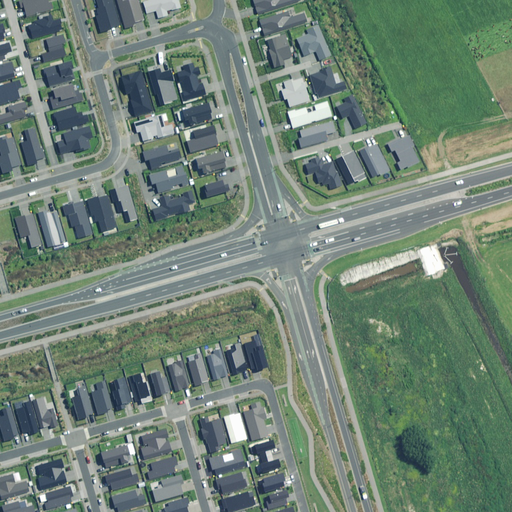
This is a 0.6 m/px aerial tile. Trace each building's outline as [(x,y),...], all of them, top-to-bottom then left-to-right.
[(19,0),(22,7),(25,6),(28,15),(54,8),(52,1),(50,2),(49,0),(19,0)] [(122,24),(114,0),(98,0),(100,7),(98,7),(100,14),(97,15),(102,31),(113,28),(113,27),(122,24)] [(118,0),(126,27),(137,24),(136,21),(145,18),(140,0),(118,0)] [(145,0),(144,0),(148,13),(157,10),(159,17),(169,14),(168,10),(173,8),(173,9),(182,6),(179,0),(145,0)] [(251,0),(256,14),(299,1),(298,0),(251,0)] [(258,20),(263,36),(306,22),(303,13),(289,18),(287,11),(258,20)] [(34,37),(63,29),(61,22),(63,22),(61,18),(54,20),(53,14),(44,16),(45,18),(35,21),(35,23),(29,24),(31,30),(32,30),(34,37)] [(330,56),(317,25),(306,30),(308,34),(296,39),(303,56),(315,51),(319,60),(330,56)] [(66,42),(64,33),(47,38),(51,51),(43,53),(45,61),(66,55),(63,43),(66,42)] [(291,57),(284,34),(267,40),(270,50),(268,50),(274,68),(283,65),(282,60),(291,57)] [(14,50),(11,41),(0,43),(0,60),(6,58),(4,53),(14,50)] [(74,59),(44,68),(47,76),(48,75),(51,85),(76,78),(73,68),(76,67),(74,59)] [(0,80),(17,76),(13,61),(0,64),(0,80)] [(187,100),(207,94),(204,82),(200,83),(198,75),(202,74),(199,65),(196,67),(194,62),(184,65),(186,70),(179,72),(181,81),(183,80),(186,90),(184,91),(187,100)] [(161,67),(150,70),(156,93),(159,93),(162,104),(174,101),(173,100),(179,98),(174,80),(175,80),(172,69),(162,72),(161,67)] [(318,72),(309,76),(314,94),(316,93),(318,98),(345,90),(343,82),(335,84),(329,67),(318,70),(318,72)] [(154,111),(142,70),(123,76),(128,93),(130,93),(137,116),(154,111)] [(291,80),(283,83),(285,89),(280,91),(283,100),(286,99),(289,108),(309,101),(301,78),(292,81),(291,80)] [(23,87),(20,79),(0,84),(0,103),(21,98),(18,88),(23,87)] [(77,89),(75,83),(55,88),(57,95),(51,97),(54,108),(85,99),(83,92),(81,93),(79,89),(77,89)] [(355,129),(366,124),(352,95),(343,99),(345,103),(336,107),(342,119),(348,116),(355,129)] [(0,114),(0,123),(27,116),(25,110),(29,109),(26,101),(9,106),(11,112),(0,114)] [(211,101),(184,109),(187,119),(191,118),(193,124),(213,117),(212,112),(214,112),(211,101)] [(287,113),(292,129),(331,116),(326,102),(313,106),(315,111),(307,114),(305,108),(295,112),(294,110),(287,113)] [(61,129),(90,121),(88,114),(84,115),(83,111),(78,112),(77,106),(54,113),(57,121),(58,121),(61,129)] [(163,113),(135,121),(138,132),(141,131),(144,140),(159,136),(159,137),(176,133),(173,124),(166,126),(163,113)] [(331,122),(299,131),(301,138),(297,140),(300,149),(327,141),(325,135),(334,132),(331,122)] [(218,134),(216,124),(194,131),(196,138),(189,140),(192,152),(220,144),(218,134)] [(58,141),(62,153),(76,149),(77,151),(92,147),(89,138),(94,137),(90,125),(64,133),(66,139),(58,141)] [(42,147),(36,126),(26,129),(29,140),(22,142),(29,165),(38,162),(38,159),(46,157),(43,147),(42,147)] [(13,167),(22,164),(14,137),(8,138),(7,135),(0,137),(0,146),(2,155),(0,155),(0,161),(3,173),(14,170),(13,167)] [(399,139),(386,145),(390,153),(394,151),(399,162),(396,164),(399,170),(406,167),(407,168),(418,163),(411,147),(413,146),(408,136),(399,140),(399,139)] [(167,144),(144,151),(147,160),(151,159),(153,168),(163,165),(162,162),(166,161),(167,162),(183,157),(180,148),(169,151),(167,144)] [(368,147),(359,151),(372,178),(379,174),(380,176),(389,172),(376,145),(369,148),(368,147)] [(223,151),(197,158),(200,169),(204,167),(205,173),(226,167),(224,161),(226,161),(223,151)] [(352,151),(336,160),(348,185),(357,181),(357,182),(366,178),(352,151)] [(339,186),(332,162),(322,165),(321,160),(318,161),(318,157),(310,160),(311,163),(304,165),(307,175),(314,172),(318,183),(321,182),(322,185),(328,184),(330,189),(339,186)] [(167,170),(150,175),(153,184),(157,182),(160,192),(174,188),(173,185),(183,182),(184,185),(191,183),(187,172),(185,165),(177,167),(179,174),(169,177),(167,170)] [(225,179),(206,185),(209,196),(232,190),(231,183),(226,184),(225,179)] [(129,184),(111,189),(114,202),(117,201),(120,212),(125,210),(128,221),(139,218),(129,184)] [(153,209),(157,220),(168,217),(168,216),(179,212),(179,214),(191,210),(189,204),(196,202),(193,190),(184,193),(185,196),(171,200),(169,195),(161,198),(163,206),(153,209)] [(99,195),(88,199),(93,215),(96,214),(98,221),(100,220),(103,231),(118,227),(108,195),(100,197),(99,195)] [(94,234),(84,200),(75,203),(75,202),(63,205),(66,215),(70,214),(73,226),(76,226),(80,238),(94,234)] [(51,209),(39,213),(49,247),(61,243),(61,242),(66,241),(58,211),(52,213),(51,209)] [(26,214),(16,217),(22,237),(29,235),(33,247),(43,244),(34,213),(26,216),(26,214)] [(257,340),(247,343),(254,369),(260,367),(261,370),(270,368),(260,334),(255,335),(257,340)] [(235,348),(227,350),(234,374),(241,372),(241,371),(248,369),(241,342),(234,344),(235,348)] [(215,353),(207,355),(214,379),(222,377),(221,376),(229,374),(221,348),(214,350),(215,353)] [(196,359),(189,361),(196,385),(204,382),(204,381),(209,379),(202,353),(195,355),(196,359)] [(177,362),(169,364),(176,390),(183,388),(183,387),(190,385),(182,359),(176,360),(177,362)] [(159,370),(150,372),(157,394),(169,391),(165,376),(161,378),(159,370)] [(142,372),(129,375),(136,400),(142,399),(143,402),(153,399),(147,380),(144,381),(142,372)] [(132,401),(125,376),(115,379),(118,389),(114,390),(116,398),(117,397),(119,403),(117,404),(118,409),(126,407),(125,403),(132,401)] [(113,407),(105,380),(97,382),(98,389),(92,391),(99,414),(109,411),(108,408),(113,407)] [(94,413),(86,385),(78,388),(80,394),(73,396),(79,418),(89,416),(89,414),(94,413)] [(43,396),(33,399),(41,427),(51,424),(51,427),(58,425),(54,407),(47,409),(43,396)] [(30,433),(39,431),(30,400),(24,402),(25,406),(16,408),(23,432),(29,430),(30,433)] [(253,408),(245,411),(253,440),(269,435),(265,419),(268,418),(264,406),(262,407),(260,401),(252,403),(253,408)] [(18,433),(11,406),(3,408),(5,415),(0,416),(0,422),(5,440),(14,438),(13,435),(18,433)] [(234,413),(225,416),(232,442),(248,438),(241,413),(235,414),(234,413)] [(208,416),(200,418),(203,428),(202,428),(205,438),(206,438),(207,442),(209,442),(211,451),(222,448),(221,444),(227,442),(220,418),(210,421),(208,416)] [(167,428),(142,435),(145,444),(148,443),(149,446),(142,448),(145,459),(172,451),(169,440),(167,441),(166,438),(169,437),(167,428)] [(260,452),(261,457),(273,454),(271,449),(277,447),(274,438),(256,443),(257,445),(251,447),(253,453),(260,452)] [(102,451),(106,467),(129,461),(127,454),(131,453),(128,443),(102,451)] [(232,452),(210,458),(213,469),(215,468),(217,474),(246,466),(241,448),(232,451),(232,452)] [(274,459),(273,454),(261,457),(263,462),(262,463),(264,471),(282,466),(280,458),(274,459)] [(148,471),(150,478),(176,471),(174,465),(179,464),(176,455),(152,462),(154,470),(148,471)] [(62,458),(38,465),(40,474),(44,473),(45,476),(39,477),(42,489),(67,482),(63,467),(64,467),(62,458)] [(131,468),(106,475),(108,485),(111,484),(113,489),(139,482),(137,473),(132,474),(131,468)] [(243,471),(216,479),(219,488),(222,487),(224,493),(248,486),(246,478),(245,479),(243,471)] [(287,479),(284,471),(265,477),(266,482),(265,482),(267,491),(286,486),(284,480),(287,479)] [(13,473),(0,476),(0,491),(2,499),(30,491),(27,481),(16,484),(13,473)] [(153,490),(156,501),(184,493),(181,484),(184,483),(182,474),(162,480),(163,484),(158,485),(159,488),(153,490)] [(45,503),(47,509),(72,502),(71,496),(74,496),(71,485),(46,492),(49,502),(45,503)] [(136,489),(113,496),(116,507),(118,506),(119,511),(147,503),(144,494),(137,496),(136,489)] [(290,496),(288,489),(271,494),(272,499),(267,501),(269,508),(288,503),(287,497),(290,496)] [(249,491),(222,499),(225,507),(228,507),(229,511),(257,504),(254,496),(250,497),(249,491)] [(160,511),(159,511),(189,511),(187,506),(190,505),(188,496),(168,502),(170,506),(165,507),(166,510),(160,511)] [(19,500),(2,505),(4,511),(35,511),(33,504),(27,506),(25,501),(19,502),(19,500)]
